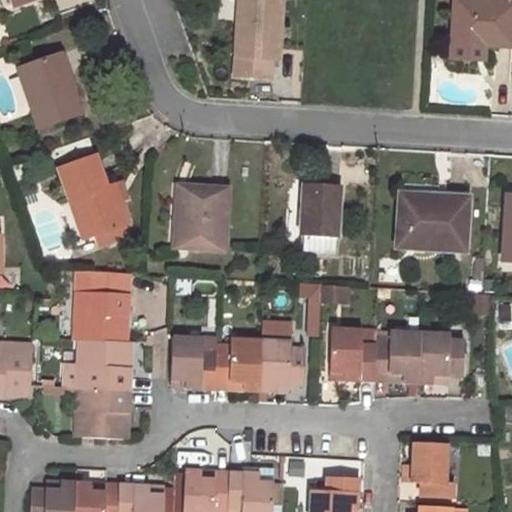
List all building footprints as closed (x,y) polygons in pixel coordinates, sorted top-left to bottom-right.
[(281,0),(239,0),(235,77),(269,79),(270,60),(278,61),(281,0)] [(511,46),(511,2),(464,0),(455,0),(452,44),(511,46)] [(66,90),(55,58),(18,71),(38,129),(81,115),(71,88),(66,90)] [(124,224),(126,223),(113,187),(105,191),(94,158),(59,171),(70,203),(80,199),(93,235),(114,228),(124,224)] [(336,240),(341,188),(303,185),(299,237),(303,237),(302,252),(332,255),(334,240),(336,240)] [(184,189),(175,188),(170,248),(180,248),(184,189)] [(224,251),(227,191),(184,189),(180,248),(224,251)] [(462,251),(465,200),(443,198),(443,202),(400,199),(398,248),(462,251)] [(70,203),(83,239),(93,235),(80,199),(70,203)] [(511,204),(507,204),(503,262),(511,262),(511,204)] [(128,235),(124,224),(114,228),(118,238),(128,235)] [(93,235),(97,246),(118,238),(114,228),(93,235)] [(81,273),(80,290),(92,291),(93,281),(104,281),(104,274),(81,273)] [(131,438),(135,341),(130,340),(134,276),(104,274),(104,281),(93,281),(92,291),(80,290),(79,290),(76,337),(81,338),(79,363),(78,388),(75,435),(131,438)] [(304,294),(324,295),(324,288),(304,286),(304,294)] [(323,303),(350,305),(351,289),(324,288),(324,295),(323,303)] [(289,331),(264,330),(263,344),(288,345),(289,331)] [(377,377),(405,379),(404,385),(437,388),(438,380),(453,381),(464,381),(467,345),(456,344),(456,338),(393,335),(392,341),(380,340),(379,350),(364,348),(365,334),(335,332),(333,374),(347,376),(347,381),(377,383),(377,377)] [(245,393),(275,394),(276,394),(276,386),(292,387),(306,388),(308,351),(294,351),(295,345),(288,345),(263,344),(234,342),(234,347),(219,347),(219,356),(206,355),(207,341),(176,339),(174,380),(186,380),(186,381),(186,389),(217,391),(217,382),(245,384),(245,393)] [(0,393),(31,395),(34,343),(0,341),(0,393)] [(69,362),(67,387),(78,388),(79,363),(69,362)] [(405,379),(377,377),(377,383),(404,385),(405,379)] [(60,379),(45,378),(45,386),(59,387),(60,379)] [(174,389),(186,389),(186,381),(186,380),(174,380),(174,389)] [(437,388),(453,389),(453,381),(438,380),(437,388)] [(245,384),(217,382),(217,391),(245,393),(245,384)] [(276,394),(292,395),(292,387),(276,386),(276,394)] [(443,483),(444,446),(411,444),(410,467),(409,483),(419,483),(418,498),(450,500),(451,483),(443,483)] [(401,467),(400,483),(409,483),(410,467),(401,467)] [(203,473),(187,472),(184,511),(272,511),(274,485),(261,484),(261,476),(232,475),(232,482),(202,481),(203,473)] [(232,475),(203,473),(202,481),(232,482),(232,475)] [(261,484),(274,485),(274,477),(261,476),(261,484)] [(308,511),(348,511),(349,509),(357,510),(358,482),(326,480),(325,494),(309,493),(308,511)] [(46,491),(60,491),(60,484),(46,483),(46,491)] [(122,493),(107,493),(94,492),(94,485),(60,484),(60,491),(46,491),(32,490),(30,511),(164,511),(166,496),(151,495),(151,488),(122,487),(122,493)] [(151,495),(166,496),(166,489),(151,488),(151,495)]
